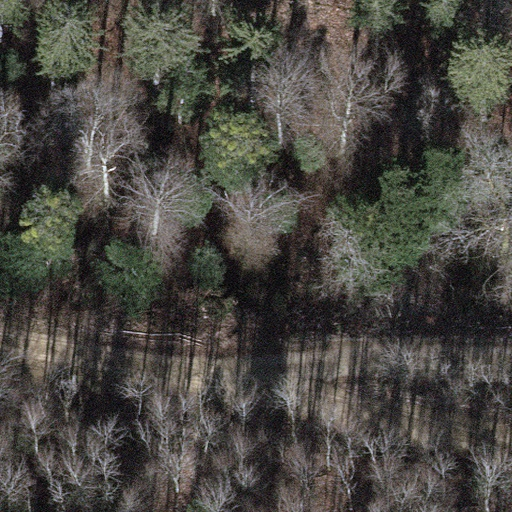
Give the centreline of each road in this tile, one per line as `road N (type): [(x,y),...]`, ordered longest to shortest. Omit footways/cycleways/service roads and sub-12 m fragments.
road 1 (track): [(511,446),(370,404),(101,348),(0,336)]
road 2 (track): [(511,359),(101,348)]
